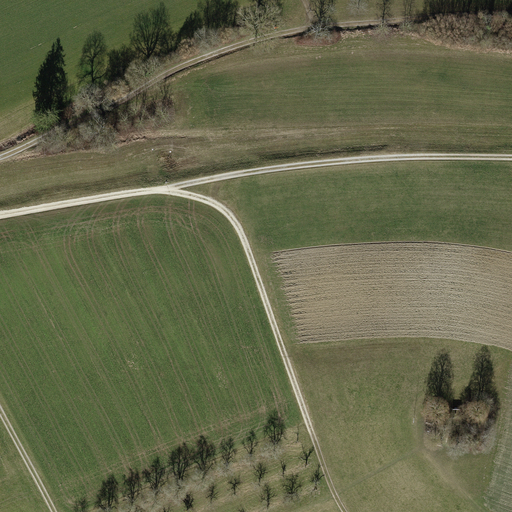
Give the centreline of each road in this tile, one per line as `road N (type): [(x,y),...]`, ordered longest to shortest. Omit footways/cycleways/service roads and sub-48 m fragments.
road 1 (track): [(0,158),(191,63),(270,37),(511,13)]
road 2 (track): [(347,511),(239,230),(217,205),(164,190)]
road 3 (track): [(164,190),(376,159),(511,159)]
road 4 (track): [(0,217),(164,190)]
